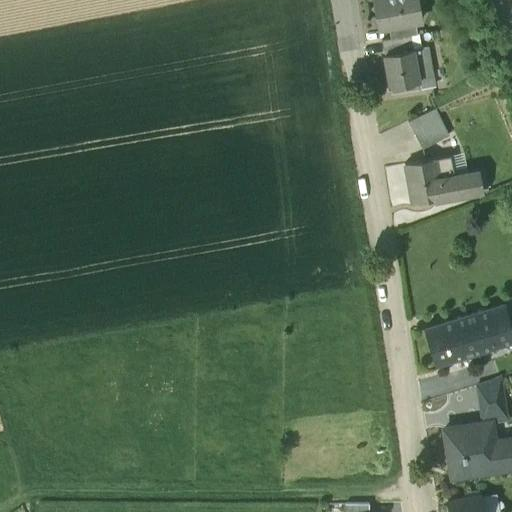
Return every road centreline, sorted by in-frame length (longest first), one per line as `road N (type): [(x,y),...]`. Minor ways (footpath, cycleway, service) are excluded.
road 1 (tertiary): [(345,0),(417,511)]
road 2 (track): [(414,494),(46,495),(0,510)]
